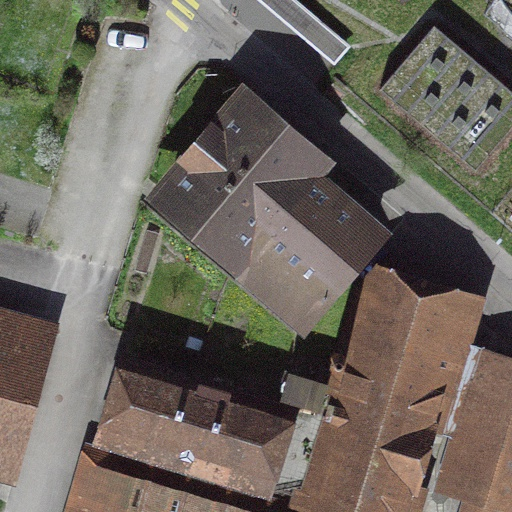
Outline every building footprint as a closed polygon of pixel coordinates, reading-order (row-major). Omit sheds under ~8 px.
[(511,126),(511,91),(434,25),(379,89),(475,170),(511,126)] [(244,102),(166,194),(236,254),(239,250),(256,263),(241,280),(295,326),(372,235),(320,190),(329,180),(311,165),(313,161),(244,102)] [(132,361),(111,432),(369,511),(401,511),(464,307),(383,282),(368,302),(342,393),(289,377),(280,406),(132,361)] [(0,464),(2,465),(37,332),(0,322),(0,464)] [(511,373),(486,366),(451,479),(511,497),(511,373)] [(84,462),(69,511),(303,511),(186,478),(182,491),(84,462)] [(511,511),(511,509),(469,497),(464,511),(511,511)]
